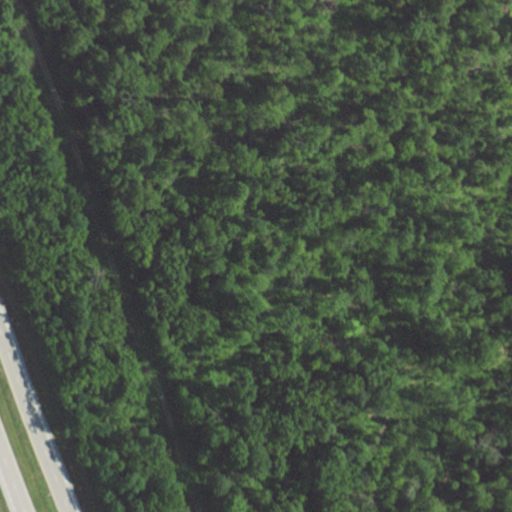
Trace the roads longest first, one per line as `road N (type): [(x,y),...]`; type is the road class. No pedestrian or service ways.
road 1 (track): [(9,0),(192,511)]
road 2 (trunk): [(67,511),(0,330)]
